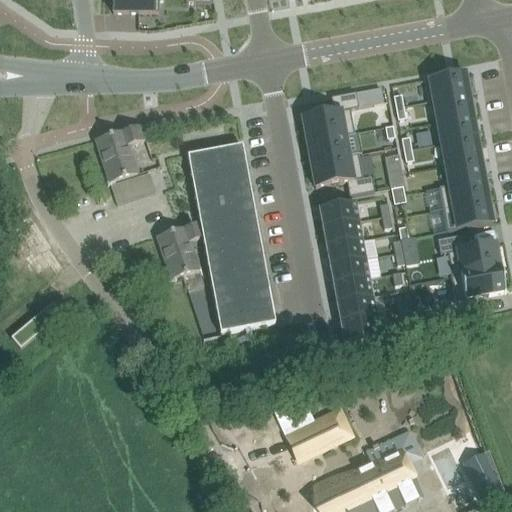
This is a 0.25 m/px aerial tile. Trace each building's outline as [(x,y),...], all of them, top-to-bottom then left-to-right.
[(112,0),(113,16),(159,16),(159,0),(112,0)] [(465,76),(424,83),(428,106),(469,98),(465,76)] [(334,115),(302,121),(307,145),(355,136),(350,112),(359,111),(356,96),(331,100),(334,115)] [(401,98),(393,99),(396,111),(404,110),(401,98)] [(469,98),(428,106),(429,106),(433,105),(437,126),(473,119),(469,98)] [(404,110),(396,111),(398,123),(406,122),(404,110)] [(473,119),(437,126),(441,147),(477,140),(473,119)] [(117,136),(95,143),(106,177),(105,178),(108,187),(115,185),(115,184),(138,176),(129,148),(146,143),(141,128),(117,136)] [(393,129),(385,131),(387,142),(395,141),(393,129)] [(355,136),(307,145),(311,166),(359,158),(358,157),(349,158),(345,139),(355,137),(355,136)] [(477,140),(441,147),(445,168),(481,162),(477,140)] [(409,141),(401,142),(404,154),(411,152),(409,141)] [(275,326),(243,149),(188,159),(220,337),(275,326)] [(411,152),(404,154),(406,166),(414,164),(411,152)] [(359,158),(311,166),(315,191),(347,185),(349,200),(374,195),(371,180),(363,182),(359,158)] [(449,189),(439,190),(439,191),(485,183),(481,162),(445,168),(449,189)] [(485,183),(439,191),(439,192),(443,213),(489,204),(485,183)] [(403,190),(391,192),(392,200),(404,197),(403,190)] [(404,197),(392,200),(394,207),(406,205),(404,197)] [(489,204),(443,213),(447,234),(447,235),(493,226),(489,204)] [(355,205),(319,212),(323,231),(359,225),(355,205)] [(388,207),(380,209),(382,220),(390,219),(388,207)] [(390,219),(382,220),(384,232),(392,231),(390,219)] [(359,225),(323,231),(326,250),(362,244),(359,225)] [(157,240),(168,274),(167,274),(170,284),(176,282),(176,281),(199,273),(190,245),(200,242),(195,227),(178,233),(157,240)] [(406,230),(398,232),(399,237),(401,243),(409,242),(406,230)] [(462,239),(438,243),(440,257),(448,256),(452,279),(500,270),(495,247),(465,252),(462,239)] [(362,244),(326,250),(330,269),(366,263),(362,244)] [(401,244),(393,245),(395,257),(403,256),(401,244)] [(403,256),(395,257),(397,269),(405,268),(403,256)] [(366,263),(330,269),(333,288),(369,281),(366,263)] [(455,304),(445,306),(447,320),(477,315),(474,301),(505,296),(501,270),(500,270),(452,279),(451,279),(455,304)] [(401,276),(393,277),(395,289),(403,288),(401,276)] [(369,281),(333,288),(337,307),(373,300),(369,281)] [(373,300),(337,307),(340,326),(376,319),(373,300)] [(405,302),(397,303),(399,315),(407,313),(405,302)] [(53,306),(11,341),(21,352),(62,317),(53,306)] [(407,313),(399,315),(402,327),(410,325),(407,313)] [(376,319),(340,326),(344,346),(380,339),(376,319)] [(339,415),(315,427),(326,450),(350,439),(339,415)] [(280,473),(326,450),(315,427),(268,449),(280,473)] [(328,491),(323,493),(331,511),(394,511),(422,499),(407,469),(401,456),(372,470),(343,484),(340,479),(326,486),(328,491)] [(495,470),(472,482),(486,511),(511,511),(507,501),(495,470)]
